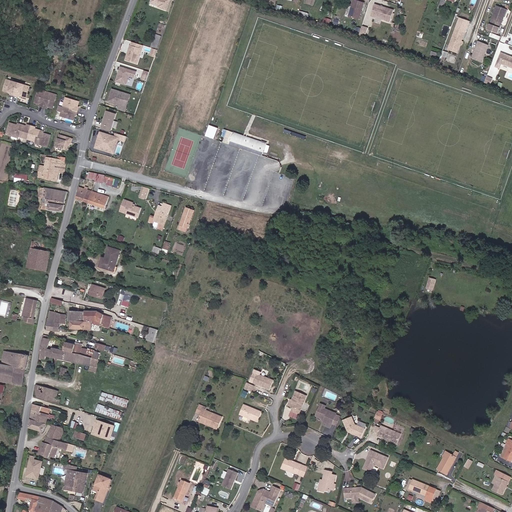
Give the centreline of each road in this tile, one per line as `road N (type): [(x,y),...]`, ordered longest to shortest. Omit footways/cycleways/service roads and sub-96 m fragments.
road 1 (unclassified): [(88,134),(11,490)]
road 2 (unclassified): [(134,0),(88,134)]
road 3 (residential): [(237,511),(258,450),(289,436),(313,442)]
